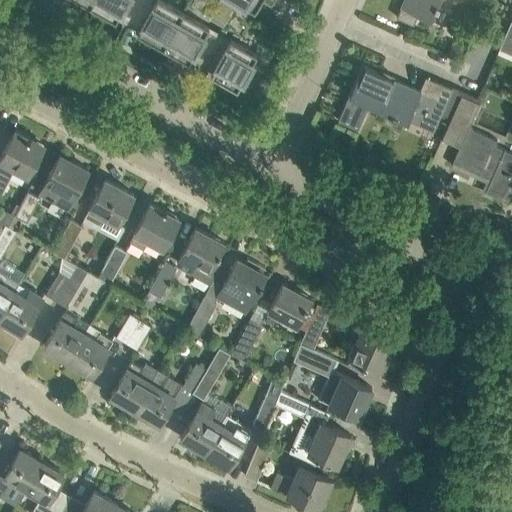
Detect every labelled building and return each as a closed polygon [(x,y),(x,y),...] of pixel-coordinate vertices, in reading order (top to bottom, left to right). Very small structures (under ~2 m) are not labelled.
[(117,17),(128,23),(140,0),(92,0),(90,5),(115,19),(117,17)] [(183,11),(163,0),(140,0),(128,23),(139,29),(137,32),(163,46),(183,11)] [(239,0),(254,9),(259,0),(239,0)] [(403,0),(396,16),(413,24),(418,13),(430,18),(435,7),(436,7),(439,2),(438,1),(438,0),(403,0)] [(190,58),(201,65),(219,31),(183,11),(163,46),(188,61),(190,58)] [(511,17),(499,48),(511,53),(511,17)] [(201,65),(212,71),(211,73),(237,88),(257,52),(219,31),(201,65)] [(433,130),(452,88),(425,76),(419,90),(362,65),(338,120),(358,129),(369,102),(380,107),(380,108),(391,113),(390,115),(395,117),(396,115),(407,120),(408,119),(433,130)] [(498,140),(469,127),(480,103),(461,95),(448,124),(460,129),(454,143),(459,146),(452,162),(481,174),(483,172),(492,176),(485,190),(510,201),(511,200),(510,200),(511,195),(511,151),(495,145),(498,140)] [(44,144),(15,129),(0,157),(0,176),(6,180),(11,170),(26,177),(44,144)] [(88,168),(60,153),(40,192),(68,207),(88,168)] [(133,193),(105,178),(84,216),(99,224),(103,217),(116,225),(133,193)] [(27,190),(14,214),(25,220),(38,196),(27,190)] [(162,248),(179,217),(165,210),(166,209),(163,207),(162,208),(150,202),(129,241),(142,248),(146,240),(162,248)] [(0,213),(0,221),(6,224),(8,226),(14,214),(3,208),(0,213)] [(71,219),(54,251),(64,258),(82,225),(71,219)] [(6,224),(4,228),(0,234),(0,257),(1,258),(17,231),(8,226),(6,224)] [(219,254),(221,251),(219,250),(224,241),(196,226),(176,262),(190,269),(194,275),(210,283),(220,264),(213,260),(217,253),(219,254)] [(115,244),(97,276),(110,283),(127,251),(115,244)] [(247,257),(245,262),(237,257),(216,296),(244,311),(265,272),(263,271),(266,267),(247,257)] [(164,259),(142,301),(154,308),(177,266),(164,259)] [(77,264),(69,276),(55,301),(66,307),(88,271),(77,264)] [(55,301),(69,276),(60,271),(45,295),(55,301)] [(0,313),(14,291),(3,285),(8,277),(0,272),(0,313)] [(296,325),(311,297),(282,282),(263,318),(272,323),(277,314),(296,325)] [(26,298),(14,291),(0,313),(0,318),(5,322),(2,327),(18,337),(23,330),(22,330),(41,298),(30,291),(26,298)] [(204,295),(187,327),(199,333),(216,302),(204,295)] [(316,305),(300,342),(313,348),(329,311),(316,305)] [(44,345),(67,358),(83,332),(73,326),(77,320),(64,311),(44,345)] [(125,342),(140,318),(129,312),(114,336),(125,342)] [(151,325),(140,318),(125,342),(137,349),(151,325)] [(250,318),(231,352),(244,359),(263,325),(250,318)] [(392,339),(362,325),(357,323),(351,338),(356,340),(348,356),(365,364),(366,362),(379,368),(380,366),(385,368),(390,356),(386,354),(392,339)] [(67,358),(92,374),(112,340),(99,332),(95,339),(83,332),(67,358)] [(337,358),(313,348),(300,342),(295,355),(330,371),(318,398),(359,416),(359,414),(362,416),(368,403),(365,402),(372,387),(332,369),(337,358)] [(220,346),(207,368),(193,392),(203,398),(231,352),(220,346)] [(110,394),(134,408),(159,369),(145,361),(142,367),(130,360),(110,394)] [(193,392),(207,368),(196,361),(181,385),(193,392)] [(159,369),(134,408),(158,423),(182,383),(159,369)] [(273,375),(252,424),(263,429),(284,381),(273,375)] [(282,391),(276,403),(306,417),(311,404),(282,391)] [(180,436),(204,450),(221,424),(225,418),(200,403),(180,436)] [(308,451),(329,461),(330,460),(337,463),(350,434),(311,416),(305,431),(315,435),(308,451)] [(221,424),(204,450),(229,465),(248,432),(225,418),(221,424)] [(260,438),(244,474),(256,480),(272,443),(260,438)] [(9,483),(23,491),(41,459),(20,447),(10,464),(0,458),(0,491),(3,493),(9,483)] [(41,459),(23,491),(39,500),(33,511),(34,511),(60,511),(69,498),(54,490),(64,472),(41,459)] [(295,479),(277,471),(270,486),(318,507),(331,478),(301,465),(295,479)] [(109,511),(115,502),(93,489),(83,506),(69,498),(60,511),(109,511)] [(133,511),(115,502),(109,511),(133,511)]
